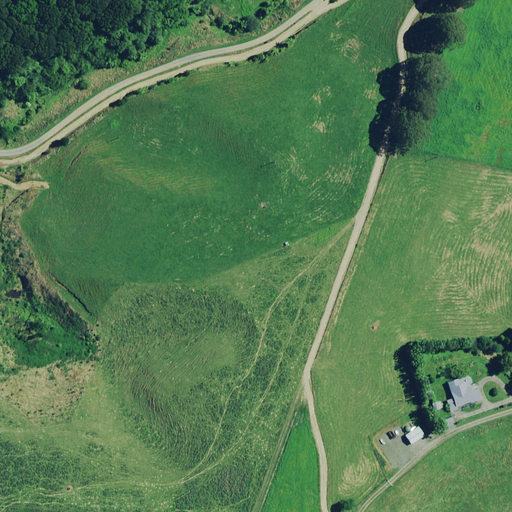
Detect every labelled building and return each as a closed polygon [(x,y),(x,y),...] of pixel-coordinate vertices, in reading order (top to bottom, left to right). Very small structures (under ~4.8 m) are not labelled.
[(472,383),(471,377),(458,381),(457,379),(447,382),(452,399),(446,400),(450,412),(458,410),(457,407),(481,399),(478,389),(472,391),(469,384),(472,383)] [(502,380),(498,384),(504,390),(508,387),(502,380)] [(442,408),(440,401),(431,404),(434,411),(442,408)] [(453,423),(451,418),(443,420),(445,426),(453,423)] [(424,435),(418,426),(404,436),(411,445),(424,435)]
